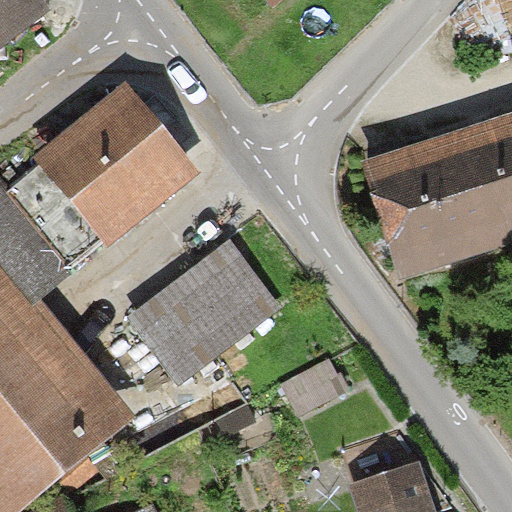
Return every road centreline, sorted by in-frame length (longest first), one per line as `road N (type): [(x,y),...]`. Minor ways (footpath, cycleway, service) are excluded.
road 1 (unclassified): [(283,166),(310,229),(511,506)]
road 2 (residential): [(435,0),(318,118),(283,166)]
road 3 (unclassified): [(137,23),(184,62),(244,139),(283,166)]
road 4 (residential): [(0,122),(137,23)]
